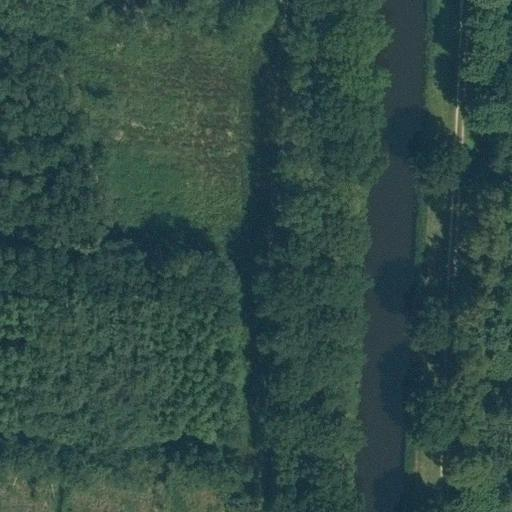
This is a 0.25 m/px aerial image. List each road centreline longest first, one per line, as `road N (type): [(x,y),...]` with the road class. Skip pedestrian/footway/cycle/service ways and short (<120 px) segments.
road 1 (track): [(440,511),(472,0)]
road 2 (unclassified): [(300,511),(325,0)]
